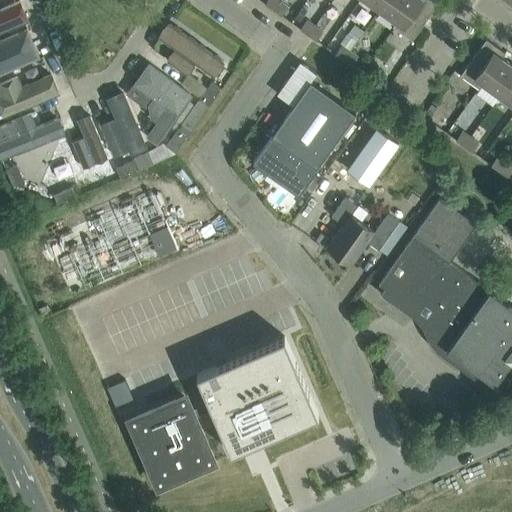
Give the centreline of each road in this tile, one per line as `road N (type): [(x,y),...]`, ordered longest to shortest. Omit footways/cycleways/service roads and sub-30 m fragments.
road 1 (unclassified): [(398,481),(329,320),(215,173),(211,151),(268,67),(266,40),(212,0)]
road 2 (residential): [(166,0),(107,79),(93,83),(68,79),(30,0)]
road 3 (secondary): [(75,511),(0,338)]
road 4 (unclassified): [(398,481),(511,436)]
